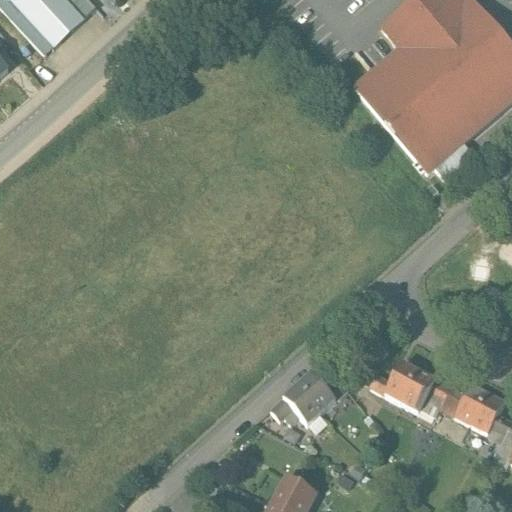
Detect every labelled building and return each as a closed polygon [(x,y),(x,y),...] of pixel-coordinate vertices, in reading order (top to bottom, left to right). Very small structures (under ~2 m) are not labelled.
[(59,0),(0,0),(0,11),(45,60),(83,25),(59,0)] [(96,14),(82,0),(59,0),(83,25),(96,14)] [(420,0),(404,14),(381,33),(399,55),(353,93),(427,180),(511,107),(511,53),(466,0),(420,0)] [(436,222),(414,239),(422,251),(445,233),(436,222)] [(391,389),(385,401),(401,410),(418,378),(402,369),(391,389)] [(418,378),(401,410),(418,419),(428,400),(435,387),(418,378)] [(326,396),(311,380),(297,392),(321,419),(335,406),(326,396)] [(391,389),(376,381),(369,393),(385,401),(391,389)] [(338,384),(326,396),(335,406),(348,395),(338,384)] [(449,394),(435,387),(428,400),(442,408),(449,394)] [(456,416),(453,422),(470,430),(487,399),(470,390),(456,416)] [(321,419),(297,392),(283,405),(292,415),(307,432),(321,419)] [(463,402),(449,394),(442,408),(456,416),(463,402)] [(487,399),(470,430),(486,439),(489,434),(496,420),(503,408),(487,399)] [(283,405),(270,417),(279,427),(292,415),(283,405)] [(511,428),(496,420),(489,434),(504,441),(511,428)] [(310,511),(315,504),(285,488),(272,511),(310,511)]
